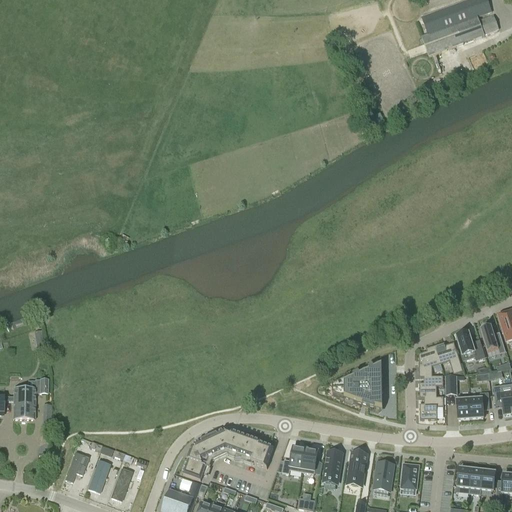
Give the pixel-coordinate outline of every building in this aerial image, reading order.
[(428,58),(484,38),(484,37),(498,32),(493,18),(478,23),(477,19),(491,14),(485,0),(473,0),(422,19),(428,37),(422,39),(428,58)] [(501,318),(498,318),(507,345),(511,343),(511,314),(510,315),(510,313),(500,316),(501,318)] [(28,329),(34,349),(46,345),(40,325),(28,329)] [(494,339),(491,328),(489,328),(486,329),(484,329),(485,330),(480,331),(487,355),(498,352),(499,357),(506,355),(500,335),(499,335),(500,337),(494,339)] [(465,334),(458,337),(459,338),(456,339),(464,363),(475,360),(476,363),(485,360),(480,346),(473,349),(469,335),(466,336),(465,334)] [(435,348),(441,366),(449,364),(453,377),(463,374),(454,345),(445,348),(444,345),(435,348)] [(418,356),(419,380),(423,380),(436,380),(436,379),(436,368),(441,366),(435,348),(426,351),(427,354),(418,356)] [(332,386),(332,395),(382,413),(382,366),(332,386)] [(419,386),(419,401),(424,401),(437,400),(436,389),(443,389),(443,379),(436,379),(436,380),(423,380),(424,386),(419,386)] [(456,379),(445,379),(446,397),(457,397),(456,379)] [(28,391),(13,391),(13,400),(13,403),(13,422),(34,422),(35,396),(47,396),(47,382),(39,382),(34,382),(34,383),(28,383),(28,391)] [(511,416),(511,393),(503,394),(502,387),(494,388),(496,408),(503,407),(504,416),(511,415),(511,416)] [(471,422),(483,421),(482,410),(489,409),(488,396),(480,396),(480,399),(470,399),(471,422)] [(0,397),(0,417),(3,418),(3,403),(13,403),(13,400),(3,400),(3,398),(0,397)] [(471,422),(470,399),(457,400),(458,423),(471,422)] [(419,407),(420,422),(437,422),(437,410),(443,410),(443,400),(437,400),(424,401),(424,407),(419,407)] [(191,450),(187,462),(187,463),(188,463),(183,477),(201,483),(206,469),(200,467),(201,464),(226,453),(253,462),(251,465),(267,471),(267,470),(266,470),(273,451),(260,446),(260,444),(246,439),(245,440),(232,435),(231,438),(226,436),(225,433),(217,437),(217,436),(201,444),(201,445),(194,448),(194,449),(191,450)] [(79,440),(74,451),(87,456),(89,450),(99,454),(101,448),(91,444),(79,440)] [(110,459),(113,452),(101,448),(99,454),(99,455),(110,459)] [(290,473),(302,475),(306,450),(298,449),(298,451),(293,450),(290,464),(284,463),(282,475),(289,477),(290,473)] [(314,477),(318,454),(313,453),(313,452),(306,450),(302,475),(314,477)] [(112,458),(122,462),(124,457),(124,456),(114,453),(112,458)] [(92,460),(75,455),(65,482),(74,485),(77,476),(84,478),(92,460)] [(352,455),(348,485),(362,487),(367,457),(352,455)] [(122,462),(130,466),(133,459),(124,456),(124,457),(122,462)] [(328,456),(323,485),(337,487),(342,458),(328,456)] [(147,465),(137,461),(135,467),(145,470),(147,465)] [(377,465),(373,492),(390,494),(394,467),(377,465)] [(107,471),(99,468),(90,491),(98,494),(107,471)] [(419,470),(403,468),(401,492),(417,494),(419,470)] [(462,471),(460,471),(457,495),(469,496),(472,472),(470,472),(470,470),(462,469),(462,471)] [(134,474),(123,470),(112,500),(123,504),(134,474)] [(469,496),(480,497),(481,493),(483,473),(472,472),(469,496)] [(483,473),(481,493),(493,494),(495,475),(483,473)] [(511,496),(511,477),(503,477),(502,488),(497,488),(496,503),(502,503),(503,496),(511,496)] [(195,484),(189,499),(196,502),(199,494),(202,487),(195,484)] [(205,496),(207,489),(202,487),(199,494),(205,496)] [(169,494),(162,511),(188,511),(192,502),(169,494)] [(299,501),(298,511),(303,511),(313,511),(315,504),(299,501)]
